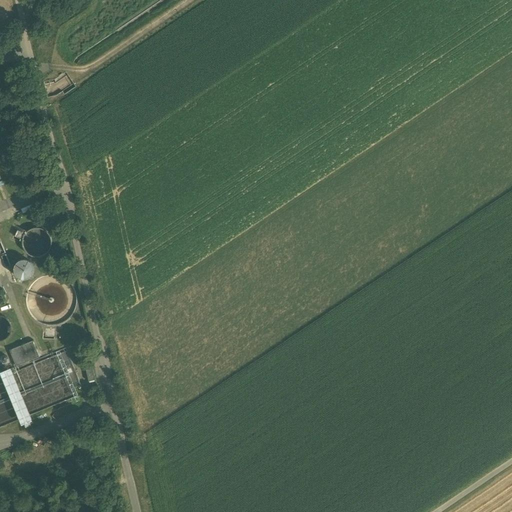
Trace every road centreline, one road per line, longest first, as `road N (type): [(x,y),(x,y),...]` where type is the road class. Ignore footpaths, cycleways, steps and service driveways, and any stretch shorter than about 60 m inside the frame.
road 1 (track): [(136,511),(16,0)]
road 2 (unclassified): [(0,447),(113,403)]
